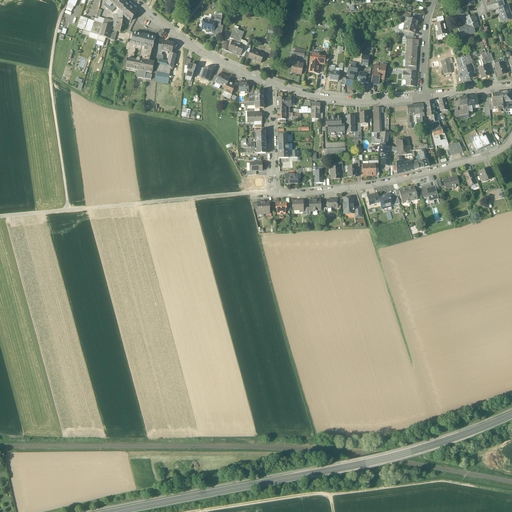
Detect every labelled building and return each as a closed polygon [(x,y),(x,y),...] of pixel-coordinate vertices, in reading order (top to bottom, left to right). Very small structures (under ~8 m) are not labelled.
[(122,0),(113,0),(111,3),(112,4),(116,7),(119,10),(122,13),(122,12),(124,4),(125,2),(122,0)] [(503,0),(497,2),(499,9),(505,7),(503,0)] [(112,4),(108,1),(106,3),(105,3),(103,6),(108,9),(112,4)] [(136,12),(125,2),(124,4),(122,12),(122,13),(122,16),(129,21),(132,21),(136,12)] [(499,9),(498,9),(502,22),(511,18),(508,6),(499,9)] [(119,10),(117,12),(117,15),(114,15),(112,27),(116,28),(115,31),(117,32),(120,32),(123,23),(122,16),(122,13),(119,10)] [(222,15),(216,13),(214,22),(214,25),(220,26),(222,15)] [(477,27),(474,15),(469,17),(465,18),(468,27),(469,30),(473,29),(477,27)] [(94,22),(81,17),(77,28),(90,33),(94,22)] [(410,18),(406,17),(406,18),(404,24),(416,28),(419,21),(410,18)] [(207,20),(204,20),(203,20),(202,21),(201,23),(202,25),(203,25),(202,30),(205,30),(205,31),(206,32),(208,32),(209,31),(210,31),(212,32),(214,25),(214,22),(212,21),(211,19),(209,19),(207,20)] [(102,24),(94,21),(94,22),(90,33),(90,34),(98,36),(101,28),(102,24)] [(438,24),(434,25),(436,32),(435,32),(437,38),(442,36),(441,35),(446,34),(444,22),(438,24)] [(109,26),(102,24),(101,28),(99,36),(109,39),(109,37),(106,36),(109,26)] [(416,28),(404,24),(402,31),(415,34),(416,28)] [(220,26),(214,25),(212,32),(212,33),(221,35),(223,27),(220,26)] [(109,26),(106,36),(109,37),(111,30),(115,31),(116,28),(112,27),(109,26)] [(278,28),(269,26),(266,42),(274,44),(278,28)] [(468,27),(466,28),(465,26),(459,28),(461,37),(467,35),(467,36),(475,33),(473,29),(469,30),(468,27)] [(233,40),(232,42),(239,44),(244,33),(233,29),(230,38),(233,40)] [(115,31),(111,30),(109,40),(114,41),(117,32),(115,31)] [(127,60),(133,61),(134,53),(135,53),(135,51),(134,51),(136,45),(131,44),(130,44),(133,33),(130,32),(128,43),(126,50),(129,50),(129,51),(128,51),(128,52),(129,53),(127,60)] [(133,61),(127,60),(126,69),(138,71),(136,78),(151,81),(153,65),(152,64),(152,63),(149,62),(150,57),(152,49),(153,49),(155,39),(133,33),(130,44),(131,44),(136,45),(142,47),(140,54),(139,59),(138,58),(137,59),(136,59),(136,61),(133,61)] [(413,40),(408,40),(408,41),(408,45),(407,45),(406,53),(417,53),(417,47),(418,47),(418,41),(413,40)] [(174,44),(163,42),(162,46),(161,51),(163,52),(170,53),(172,54),(174,44)] [(239,44),(232,42),(228,52),(232,54),(233,53),(240,56),(241,56),(242,51),(244,46),(239,44)] [(305,51),(295,49),(294,55),(304,57),(305,51)] [(264,55),(251,50),(248,59),(261,64),(264,55)] [(177,55),(172,54),(170,53),(168,63),(167,69),(173,70),(177,55)] [(417,53),(406,53),(406,61),(407,61),(407,67),(408,67),(416,67),(417,53)] [(320,55),(311,54),(310,63),(309,73),(318,74),(319,64),(324,65),(325,58),(320,57),(320,55)] [(351,63),(350,69),(348,69),(347,73),(349,74),(348,81),(346,80),(345,83),(345,84),(353,85),(354,73),(357,74),(357,73),(359,73),(360,71),(360,69),(361,70),(361,67),(363,67),(363,66),(368,67),(369,56),(364,55),(364,58),(362,57),(361,63),(359,63),(359,67),(358,66),(357,68),(355,67),(356,64),(351,63)] [(470,55),(464,57),(467,67),(470,66),(470,67),(473,66),(470,55)] [(207,62),(202,59),(199,66),(204,69),(207,62)] [(448,59),(441,61),(444,75),(451,73),(449,64),(448,59)] [(214,65),(207,62),(204,69),(208,71),(211,72),(214,65)] [(299,63),(293,62),(291,73),(297,74),(296,74),(301,75),(303,64),(299,64),(299,63)] [(502,63),(494,66),(498,77),(506,74),(502,63)] [(190,65),(189,65),(188,67),(187,70),(189,71),(188,74),(187,77),(192,79),(193,75),(196,67),(190,65)] [(380,68),(379,68),(378,67),(375,69),(374,69),(374,70),(372,71),(373,72),(373,74),(375,74),(373,76),(374,78),(372,80),(372,82),(379,83),(379,79),(381,79),(381,80),(384,80),(385,73),(386,72),(385,71),(386,66),(380,65),(380,68)] [(486,65),(478,68),(482,78),(490,76),(486,65)] [(462,69),(460,69),(460,70),(464,81),(474,78),(470,67),(470,66),(467,67),(462,69)] [(170,74),(157,72),(156,82),(168,84),(170,74)] [(416,73),(407,73),(407,72),(403,72),(402,80),(406,80),(405,86),(415,87),(416,73)] [(330,73),(329,80),(338,81),(339,74),(334,73),(330,73)] [(230,79),(220,74),(218,78),(216,83),(225,88),(226,88),(228,83),(230,79)] [(361,75),(359,75),(358,77),(357,77),(357,80),(358,80),(358,82),(365,84),(366,75),(361,74),(361,75)] [(245,82),(238,82),(239,93),(247,93),(247,94),(248,94),(248,93),(248,87),(248,83),(245,84),(245,82)] [(230,84),(228,83),(226,88),(225,88),(224,92),(231,95),(233,92),(233,90),(232,90),(231,90),(233,85),(230,84)] [(510,92),(501,93),(502,103),(505,103),(511,102),(510,92)] [(501,93),(492,94),(493,100),(491,100),(492,108),(493,108),(503,107),(502,103),(501,93)] [(477,96),(465,98),(467,107),(471,106),(478,106),(477,96)] [(465,98),(459,98),(460,107),(462,107),(463,111),(463,116),(468,115),(468,114),(467,107),(465,98)] [(286,99),(276,99),(277,108),(285,108),(285,109),(287,109),(287,107),(286,99)] [(445,99),(438,100),(441,112),(447,110),(448,110),(445,99)] [(433,105),(432,101),(425,102),(427,117),(430,116),(435,115),(434,108),(435,108),(434,105),(433,105)] [(423,105),(415,106),(415,114),(415,115),(416,118),(416,123),(424,123),(423,105)] [(182,108),(181,116),(185,117),(186,113),(189,114),(190,109),(182,108)] [(311,110),(311,118),(319,119),(319,114),(320,110),(319,110),(311,110)] [(435,115),(430,116),(431,124),(438,122),(436,115),(435,115)] [(335,119),(335,117),(331,117),(331,119),(326,119),(326,123),(326,127),(328,127),(328,135),(344,134),(344,126),(341,126),(340,118),(335,119)] [(354,117),(346,117),(347,133),(355,133),(354,127),(354,117)] [(442,128),(431,131),(433,137),(439,135),(444,134),(442,128)] [(265,131),(256,132),(257,143),(265,142),(265,131)] [(388,133),(381,133),(380,141),(377,141),(380,144),(387,146),(387,141),(388,141),(388,133)] [(439,135),(433,137),(436,146),(442,145),(443,148),(448,146),(446,140),(440,141),(439,135)] [(481,135),(478,136),(483,148),(490,145),(488,142),(486,137),(485,136),(483,138),(481,135)] [(283,136),(278,136),(278,145),(288,144),(287,136),(283,136)] [(477,151),(483,148),(478,136),(474,138),(475,141),(473,142),(473,143),(475,148),(477,151)] [(408,139),(395,140),(397,148),(409,147),(408,139)] [(387,146),(380,144),(379,153),(383,154),(389,155),(390,149),(390,147),(387,146)] [(409,147),(397,148),(396,151),(396,157),(400,156),(410,155),(410,147),(409,147)] [(262,163),(252,163),(252,167),(251,167),(251,171),(251,172),(256,172),(262,171),(262,163)] [(400,165),(396,166),(396,171),(397,175),(414,171),(412,163),(400,165)] [(355,166),(347,167),(347,178),(356,177),(356,167),(356,166),(355,166)] [(338,167),(331,168),(331,180),(340,180),(340,171),(340,167),(338,167)] [(489,169),(479,173),(483,182),(489,180),(488,179),(492,178),(492,179),(489,170),(489,169)] [(471,172),(464,175),(469,187),(476,185),(472,176),(471,172)] [(297,174),(284,175),(285,184),(293,183),(293,185),(298,184),(297,174)] [(450,179),(443,181),(446,190),(455,188),(455,185),(458,184),(456,178),(450,179)] [(431,188),(430,184),(421,187),(424,199),(431,197),(432,199),(433,199),(433,201),(438,200),(436,190),(435,187),(431,188)] [(414,188),(406,190),(410,202),(417,200),(415,192),(414,188)] [(410,202),(406,190),(399,192),(400,197),(402,204),(410,202)] [(377,194),(367,197),(367,198),(369,206),(380,203),(378,197),(377,194)] [(389,195),(378,197),(380,203),(381,209),(386,208),(385,206),(391,204),(390,198),(389,195)] [(353,199),(343,199),(344,215),(354,214),(353,209),(353,199)] [(320,200),(309,201),(309,209),(309,212),(310,212),(320,211),(320,200)] [(337,200),(327,200),(327,204),(326,205),(326,207),(327,207),(327,208),(331,208),(331,209),(337,208),(337,200)] [(302,201),(293,202),(293,204),(292,205),(292,207),(293,208),(293,211),(302,211),(303,211),(303,206),(302,201)] [(269,203),(257,204),(257,210),(257,215),(269,215),(269,209),(269,204),(269,203)] [(275,203),(275,204),(275,208),(275,209),(277,209),(277,216),(279,215),(279,216),(283,216),(283,215),(285,215),(285,209),(286,209),(286,203),(275,203)] [(361,208),(353,209),(354,214),(355,218),(361,218),(361,208)]
